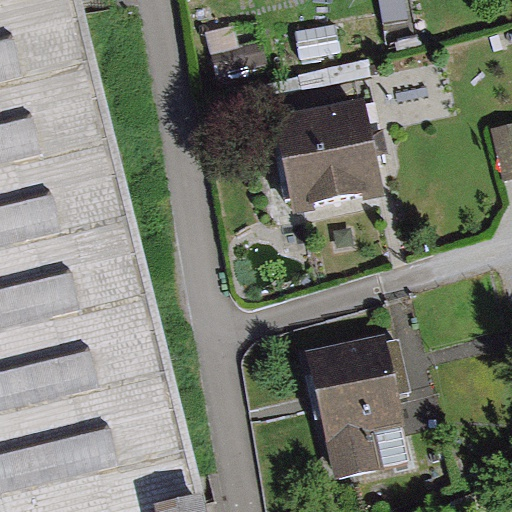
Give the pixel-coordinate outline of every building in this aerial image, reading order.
[(204,511),(79,0),(0,0),(0,511),(204,511)] [(206,35),(215,76),(267,65),(259,24),(206,35)] [(337,27),(295,34),(300,63),(342,55),(337,27)] [(386,204),(365,108),(272,129),(293,225),(386,204)] [(511,128),(491,133),(504,187),(511,184),(511,128)] [(386,342),(307,362),(337,487),(385,476),(384,472),(412,466),(404,432),(407,431),(400,400),(413,396),(400,344),(387,347),(386,342)] [(511,471),(511,451),(484,462),(491,480),(511,471)]
